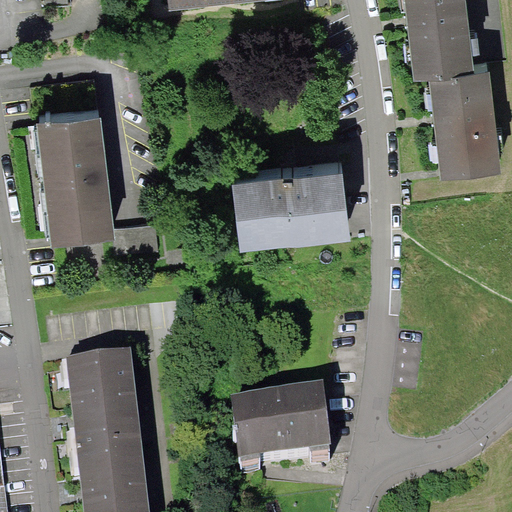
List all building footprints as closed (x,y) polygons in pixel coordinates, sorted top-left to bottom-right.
[(167,0),(169,11),(268,0),(167,0)] [(404,0),(407,23),(414,82),(429,80),(474,75),(465,0),(404,0)] [(474,75),(429,80),(434,119),(441,181),(501,174),(490,73),(474,75)] [(38,124),(45,187),(108,181),(101,118),(38,124)] [(342,163),(232,174),(240,252),(350,241),(346,201),(342,163)] [(108,181),(45,187),(52,247),(114,240),(113,229),(108,181)] [(155,225),(113,229),(114,240),(116,256),(157,252),(155,225)] [(74,421),(76,441),(140,434),(130,347),(66,355),(74,421)] [(322,381),(230,394),(239,457),(331,444),(322,381)] [(149,511),(140,434),(76,441),(82,493),(84,511),(149,511)]
